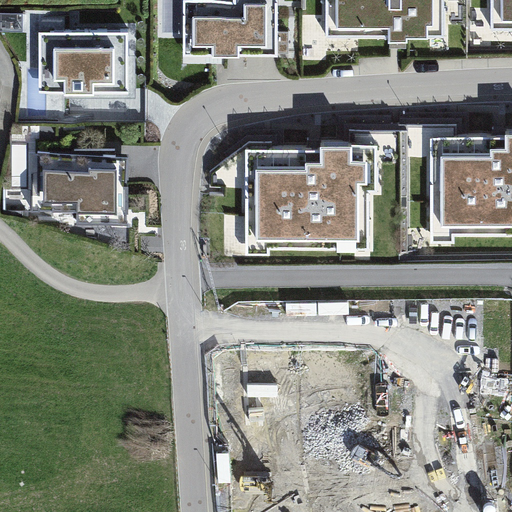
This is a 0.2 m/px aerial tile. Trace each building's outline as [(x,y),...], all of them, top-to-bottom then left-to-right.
[(183,0),(184,56),(278,56),(278,0),(183,0)] [(326,0),(326,37),(444,37),(443,0),(326,0)] [(511,0),(491,0),(492,28),(511,27),(511,0)] [(24,29),(24,9),(2,9),(1,28),(24,29)] [(305,16),(306,34),(326,33),(325,15),(305,16)] [(129,29),(39,29),(39,91),(129,91),(129,29)] [(505,135),(431,135),(432,238),(511,237),(511,130),(505,130),(505,135)] [(319,147),(246,147),(247,250),(371,250),(370,190),(378,190),(377,142),(319,142),(319,147)] [(32,194),(32,212),(77,212),(76,223),(129,224),(129,154),(39,150),(38,195),(32,194)]
